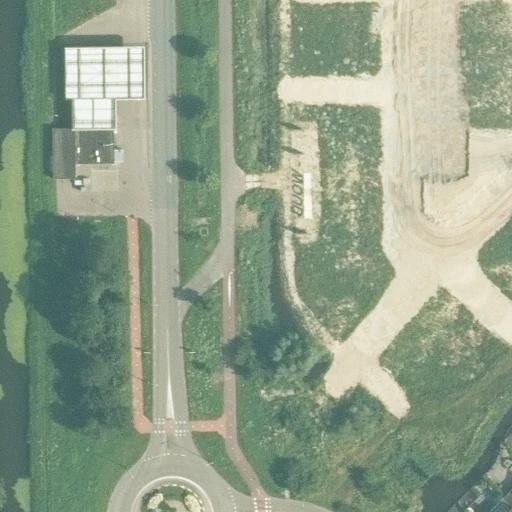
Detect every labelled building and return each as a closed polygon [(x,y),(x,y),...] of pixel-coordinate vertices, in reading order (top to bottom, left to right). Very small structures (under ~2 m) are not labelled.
[(511,0),(496,0),(497,22),(511,21),(511,0)] [(328,14),(303,14),(304,40),(349,40),(349,2),(330,2),(330,14),(328,14)] [(511,21),(497,22),(497,43),(511,43),(511,21)] [(461,22),(449,22),(449,30),(461,30),(461,22)] [(349,40),(304,40),(304,66),(331,66),(331,78),(350,77),(349,40)] [(511,43),(497,43),(498,65),(502,65),(511,64),(511,43)] [(112,130),(112,101),(140,100),(139,51),(61,52),(62,102),(67,102),(68,129),(74,129),(74,130),(112,130)] [(461,57),(449,58),(449,65),(462,65),(461,57)] [(511,64),(502,65),(502,66),(502,86),(511,86),(511,64)] [(511,86),(502,86),(502,108),(511,107),(511,86)] [(389,95),(377,95),(377,103),(389,103),(389,95)] [(338,99),(299,99),(299,122),(339,121),(338,99)] [(511,107),(502,108),(502,131),(511,130),(511,107)] [(462,108),(450,109),(450,117),(462,116),(462,108)] [(339,121),(299,122),(299,143),(303,143),(339,143),(339,142),(339,121)] [(68,129),(51,129),(52,179),(74,179),(74,165),(113,164),(112,130),(74,130),(74,129),(68,129)] [(389,135),(377,135),(377,143),(389,142),(389,135)] [(339,143),(303,143),(303,144),(304,165),(343,165),(343,143),(339,143)] [(343,165),(304,165),(304,187),(343,186),(343,165)] [(343,186),(304,187),(304,207),(304,208),(340,208),(344,208),(343,186)] [(390,186),(378,186),(378,194),(390,193),(390,186)] [(304,208),(300,208),(300,230),(340,229),(340,209),(340,208),(304,208)] [(390,221),(378,221),(378,229),(390,229),(390,221)] [(340,229),(300,230),(301,253),(340,252),(340,229)] [(379,255),(367,255),(367,267),(379,267),(379,255)] [(343,266),(300,266),(301,300),(343,299),(343,266)] [(412,353),(392,372),(409,389),(441,356),(417,331),(403,344),(412,353)] [(441,356),(409,389),(425,405),(445,386),(453,395),(466,382),(441,356)]
